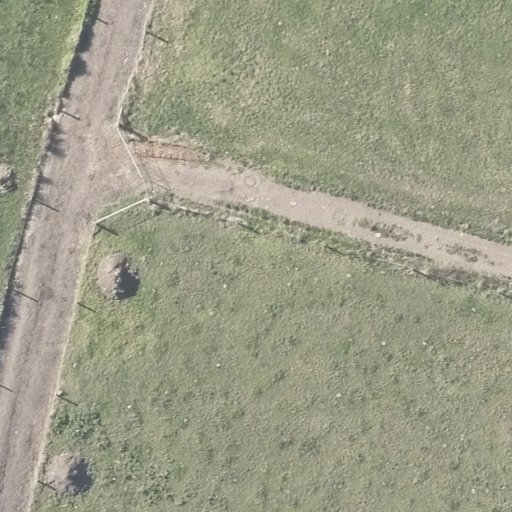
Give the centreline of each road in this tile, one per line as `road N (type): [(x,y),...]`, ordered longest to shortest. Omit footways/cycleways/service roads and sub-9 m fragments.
road 1 (track): [(511,300),(92,207),(149,0)]
road 2 (track): [(10,511),(92,207)]
